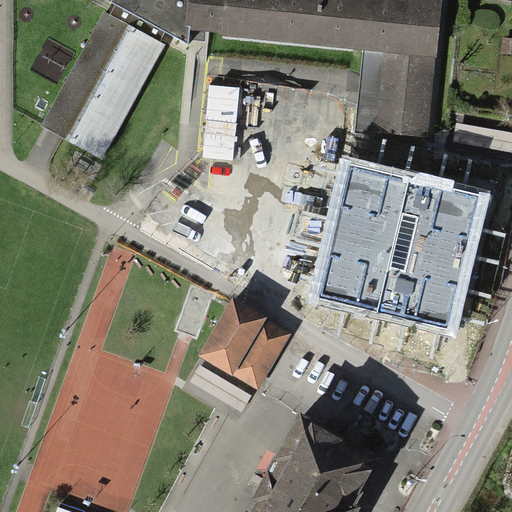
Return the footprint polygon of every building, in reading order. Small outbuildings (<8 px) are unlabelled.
[(185,0),(104,0),(100,10),(161,42),(183,24),(185,0)] [(185,0),(183,24),(376,42),(368,124),(381,126),(400,127),(425,130),(437,0),(185,0)] [(100,10),(40,123),(101,155),(161,42),(100,10)] [(348,159),(317,299),(456,326),(490,191),(348,159)] [(227,378),(260,321),(225,300),(192,357),(227,378)] [(260,321),(227,378),(256,395),(289,338),(260,321)] [(272,464),(245,511),(357,511),(361,506),(357,504),(383,457),(358,443),(359,441),(364,432),(348,424),(343,435),(300,412),(272,464)]
